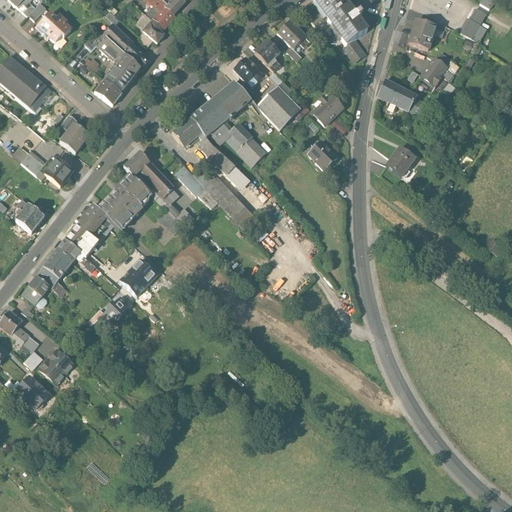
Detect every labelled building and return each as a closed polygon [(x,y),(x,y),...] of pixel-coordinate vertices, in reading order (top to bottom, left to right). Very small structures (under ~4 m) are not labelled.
[(9,0),(8,2),(18,12),(22,8),(26,11),(30,7),(28,5),(33,0),(9,0)] [(160,5),(154,0),(150,0),(147,4),(154,10),(155,10),(160,5)] [(184,5),(178,0),(154,0),(160,5),(161,4),(166,9),(164,12),(172,18),(184,5)] [(313,0),(316,3),(302,13),(314,30),(327,21),(346,48),(353,43),(366,34),(343,2),(344,0),(313,0)] [(482,0),(479,7),(488,12),(497,1),(496,0),(495,0),(482,0)] [(172,18),(164,12),(166,9),(161,4),(160,5),(155,10),(160,15),(152,24),(163,33),(174,20),(172,18)] [(35,11),(28,19),(33,24),(45,11),(40,6),(35,11)] [(26,11),(22,16),(27,20),(28,19),(35,11),(30,7),(26,11)] [(154,10),(146,19),(152,24),(160,15),(155,10),(154,10)] [(485,17),(474,11),(459,36),(471,41),(485,17)] [(119,24),(109,14),(105,19),(115,29),(119,24)] [(58,19),(55,22),(49,16),(37,30),(55,46),(61,39),(63,41),(70,33),(64,28),(66,26),(58,19)] [(163,33),(152,24),(146,19),(144,17),(135,28),(143,34),(142,35),(143,35),(152,43),(156,47),(166,36),(163,33)] [(437,24),(425,18),(423,26),(435,30),(435,31),(437,24)] [(423,26),(415,24),(408,46),(427,53),(435,31),(435,30),(423,26)] [(295,31),(289,25),(277,37),(290,50),(293,53),(305,41),(299,35),(295,31)] [(131,47),(112,30),(102,40),(122,57),(131,47)] [(95,34),(83,47),(91,55),(96,50),(92,46),(100,38),(95,34)] [(152,43),(143,35),(137,42),(146,50),(152,43)] [(102,40),(100,38),(92,46),(96,50),(114,66),(119,63),(122,65),(125,60),(102,40)] [(465,41),(462,49),(473,53),(476,45),(465,41)] [(346,48),(343,50),(354,65),(363,58),(353,43),(346,48)] [(279,57),(266,45),(254,57),(266,70),(279,57)] [(140,55),(131,47),(122,57),(132,65),(140,55)] [(301,61),(293,53),(290,50),(285,55),(296,66),(301,61)] [(440,54),(436,60),(446,68),(450,61),(440,54)] [(148,63),(140,55),(132,65),(140,72),(148,63)] [(46,90),(9,60),(0,70),(0,86),(16,99),(19,94),(33,105),(46,90)] [(139,73),(125,60),(122,65),(106,85),(121,97),(139,73)] [(245,62),(232,75),(245,88),(252,80),(256,84),(261,79),(253,70),(245,62)] [(445,72),(433,62),(420,80),(432,89),(445,72)] [(264,76),(256,67),(253,70),(261,79),(264,76)] [(355,84),(343,71),(338,75),(350,88),(355,84)] [(106,85),(104,83),(94,96),(112,109),(121,97),(106,85)] [(415,101),(416,100),(384,83),(381,90),(412,106),(415,101)] [(290,94),(282,85),(278,90),(286,98),(290,94)] [(227,91),(243,111),(251,104),(246,99),(245,99),(233,86),(227,91)] [(286,98),(278,90),(257,110),(279,134),(300,113),(286,98)] [(408,113),(412,106),(381,90),(377,99),(388,105),(397,109),(407,114),(408,113)] [(227,91),(190,122),(202,136),(205,140),(210,137),(225,125),(243,111),(227,91)] [(329,99),(325,103),(322,100),(318,104),(321,107),(311,117),(324,130),(329,124),(334,120),(342,112),(329,99)] [(431,112),(415,101),(412,106),(408,113),(413,116),(414,114),(420,118),(423,114),(427,117),(431,112)] [(386,110),(386,112),(392,115),(394,114),(397,109),(388,105),(386,110)] [(304,118),(300,114),(294,120),(298,124),(304,118)] [(67,135),(73,128),(76,125),(69,119),(60,130),(67,135)] [(334,120),(329,124),(341,137),(346,132),(334,120)] [(202,136),(190,122),(171,137),(183,151),(190,146),(191,147),(196,144),(194,142),(197,140),(202,136)] [(225,125),(210,137),(217,145),(231,133),(225,125)] [(251,142),(237,127),(232,133),(231,133),(217,145),(220,148),(226,143),(238,156),(251,142)] [(67,135),(59,146),(75,158),(88,140),(73,128),(67,135)] [(111,136),(104,130),(97,137),(105,144),(111,136)] [(212,148),(205,141),(205,140),(202,136),(197,140),(205,150),(204,152),(212,158),(216,153),(212,148)] [(251,142),(238,156),(251,170),(265,156),(251,142)] [(337,161),(321,144),(307,158),(323,174),(337,161)] [(414,162),(399,151),(385,169),(401,181),(406,174),(405,173),(414,162)] [(43,169),(28,157),(20,166),(36,179),(43,169)] [(165,186),(139,157),(123,172),(130,179),(132,181),(149,197),(151,199),(165,186)] [(230,166),(221,157),(216,163),(225,171),(230,166)] [(72,174),(57,161),(44,178),(59,190),(72,174)] [(204,191),(188,173),(178,182),(195,201),(197,199),(204,191)] [(130,179),(118,190),(118,191),(114,195),(116,196),(104,208),(99,214),(98,214),(110,226),(118,234),(123,228),(123,227),(139,211),(137,209),(149,197),(132,181),(130,179)] [(172,193),(165,186),(151,199),(166,214),(174,221),(179,216),(169,208),(177,200),(171,194),(172,193)] [(219,208),(204,191),(197,199),(212,215),(219,208)] [(179,216),(174,221),(173,221),(182,230),(183,231),(198,217),(189,207),(179,216)] [(43,220),(28,208),(22,215),(18,220),(15,224),(31,236),(43,220)] [(75,230),(89,241),(98,248),(113,230),(109,227),(110,226),(98,214),(93,208),(75,230)] [(174,221),(166,214),(157,223),(173,239),(182,230),(173,221),(174,221)] [(10,230),(4,239),(13,244),(19,235),(10,230)] [(75,230),(69,237),(83,248),(89,241),(75,230)] [(69,237),(64,244),(77,256),(83,248),(69,237)] [(501,249),(492,242),(485,251),(490,254),(495,258),(501,249)] [(77,256),(64,244),(56,254),(63,260),(72,266),(76,261),(79,257),(77,256)] [(63,260),(56,254),(43,271),(58,283),(59,283),(66,274),(68,276),(69,274),(67,272),(72,266),(63,260)] [(94,271),(79,257),(76,261),(78,265),(90,275),(94,271)] [(139,263),(129,273),(146,290),(156,279),(139,263)] [(58,283),(43,271),(36,281),(49,291),(52,293),(57,298),(62,291),(56,286),(58,283)] [(136,300),(146,290),(129,273),(119,284),(136,300)] [(49,291),(36,281),(22,298),(35,308),(36,308),(39,310),(41,310),(44,306),(44,304),(41,301),(49,291)] [(113,308),(111,306),(105,312),(107,313),(97,323),(102,328),(105,325),(109,329),(119,320),(118,319),(128,310),(119,301),(113,308)] [(34,318),(24,311),(21,315),(30,323),(34,318)] [(22,325),(9,314),(0,325),(0,330),(11,339),(17,330),(22,325)] [(29,339),(17,330),(11,339),(21,348),(29,339)] [(38,347),(29,339),(21,348),(31,356),(33,354),(38,347)] [(60,357),(56,353),(47,363),(65,379),(73,369),(69,365),(60,357)] [(73,361),(64,353),(60,357),(69,365),(73,361)] [(31,356),(23,366),(31,374),(42,362),(33,354),(31,356)] [(65,379),(47,363),(38,372),(56,389),(65,379)] [(48,399),(29,380),(11,398),(19,405),(23,400),(35,412),(48,399)] [(10,397),(0,386),(0,399),(3,403),(10,397)]
